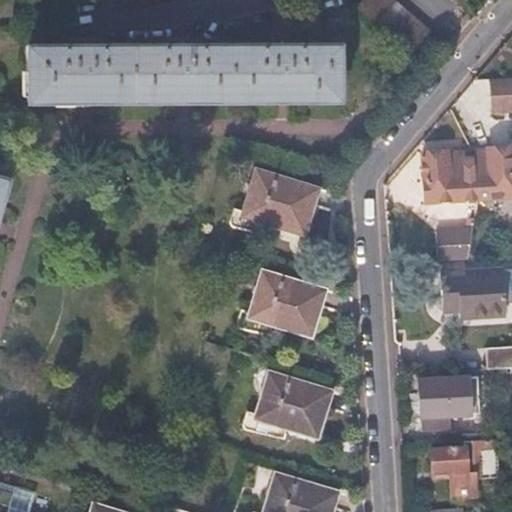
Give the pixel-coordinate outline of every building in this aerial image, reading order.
[(434,35),(394,0),(363,0),(358,7),(416,56),(434,35)] [(338,101),(338,45),(28,46),(27,101),(338,101)] [(511,78),(489,80),(491,114),(511,112),(511,78)] [(490,150),(474,151),(478,197),(511,195),(511,147),(490,148),(490,150)] [(478,197),(474,151),(449,153),(448,151),(422,153),(425,201),(478,197)] [(300,228),(313,186),(255,167),(239,214),(260,221),(261,217),(300,228)] [(434,232),(436,261),(468,259),(473,229),(434,232)] [(306,330),(319,287),(260,268),(246,314),(266,321),(267,317),(306,330)] [(504,315),(503,271),(439,274),(441,302),(458,301),(457,317),(504,315)] [(484,348),(485,370),(511,368),(511,346),(484,348)] [(313,431),(326,388),(268,370),(254,417),(273,422),(274,419),(313,431)] [(467,401),(466,376),(416,379),(419,416),(452,414),(453,402),(467,401)] [(499,438),(464,440),(465,446),(431,448),(432,470),(438,470),(438,477),(450,477),(452,498),(476,496),(476,480),(501,478),(499,438)] [(326,511),(333,491),(275,472),(262,511),(326,511)]
